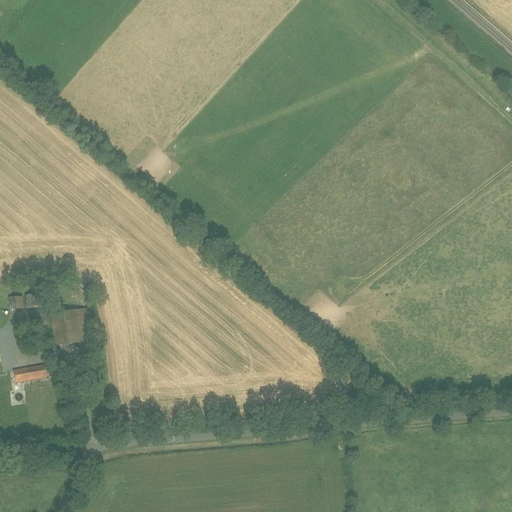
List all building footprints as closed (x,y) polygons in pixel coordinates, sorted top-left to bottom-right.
[(39,294),(28,295),(30,308),(41,307),(39,294)] [(22,297),(11,298),(12,308),(23,307),(22,297)] [(88,310),(65,312),(69,343),(92,340),(88,310)] [(35,333),(26,335),(28,343),(37,342),(35,333)] [(48,366),(15,371),(17,383),(50,377),(48,366)]
